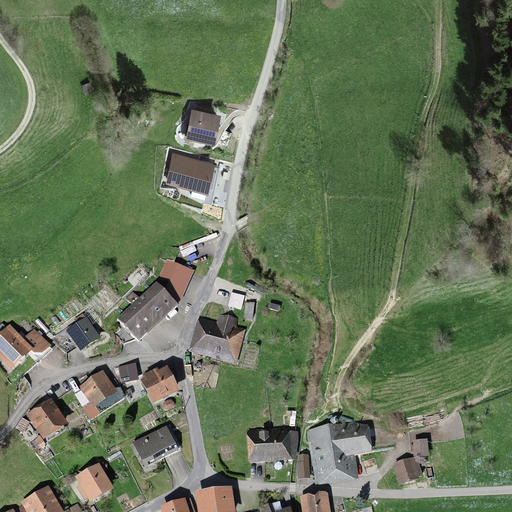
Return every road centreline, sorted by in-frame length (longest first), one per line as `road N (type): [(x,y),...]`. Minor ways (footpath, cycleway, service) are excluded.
road 1 (residential): [(198,474),(234,484),(363,492),(511,491)]
road 2 (track): [(386,309),(436,81),(436,20)]
road 3 (residential): [(186,357),(257,98)]
road 4 (residential): [(186,357),(138,357),(64,373),(42,385),(6,430)]
road 5 (track): [(402,442),(336,405),(346,363),(386,309)]
road 6 (track): [(0,148),(30,100),(23,71),(0,41)]
